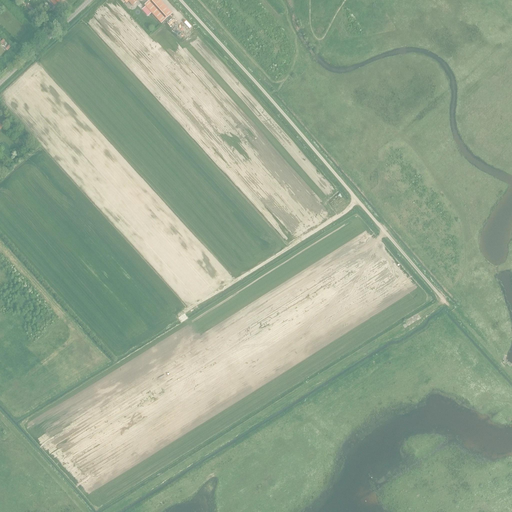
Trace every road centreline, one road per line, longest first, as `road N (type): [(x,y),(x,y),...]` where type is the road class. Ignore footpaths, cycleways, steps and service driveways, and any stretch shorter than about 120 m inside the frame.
road 1 (track): [(451,308),(443,300),(108,511)]
road 2 (unclassified): [(443,300),(179,0)]
road 3 (track): [(356,199),(180,314),(185,321)]
road 4 (track): [(197,0),(276,87),(268,97)]
road 5 (track): [(85,511),(0,417)]
road 6 (unclassified): [(0,83),(89,0)]
